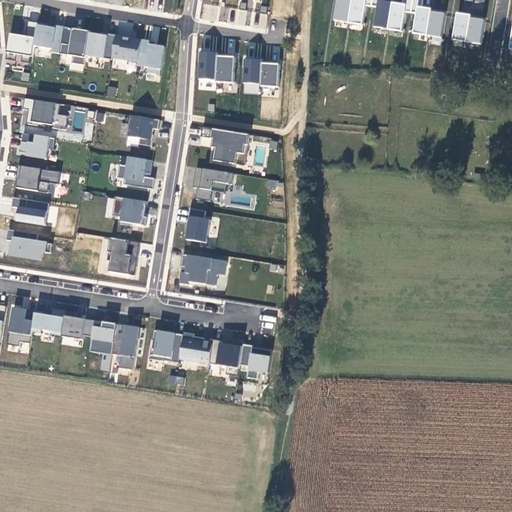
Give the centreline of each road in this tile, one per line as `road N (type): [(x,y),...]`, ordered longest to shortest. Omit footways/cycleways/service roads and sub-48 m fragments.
road 1 (residential): [(189,25),(153,306)]
road 2 (track): [(269,511),(299,329)]
road 3 (residential): [(32,0),(189,25)]
road 4 (residential): [(0,281),(153,306)]
road 5 (residential): [(153,306),(299,329)]
